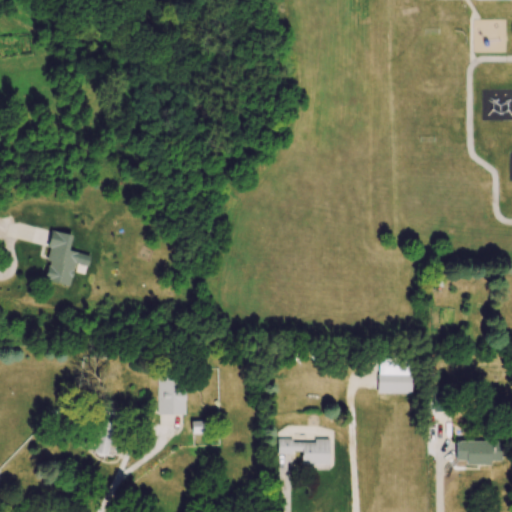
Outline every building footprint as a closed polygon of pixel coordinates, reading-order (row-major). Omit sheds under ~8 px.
[(77,254),(69,253),(73,237),(53,233),(43,280),(70,286),(77,254)] [(185,415),(185,375),(158,375),(158,415),(185,415)] [(377,393),(411,393),(411,375),(377,375),(377,393)] [(453,392),(433,392),(433,413),(453,413),(453,392)] [(111,458),(123,415),(94,407),(87,433),(95,435),(90,453),(111,458)] [(192,422),(192,434),(209,434),(209,422),(192,422)] [(329,465),(330,440),(278,439),(277,454),(302,455),(302,465),(329,465)] [(501,466),(501,442),(457,442),(457,466),(501,466)]
